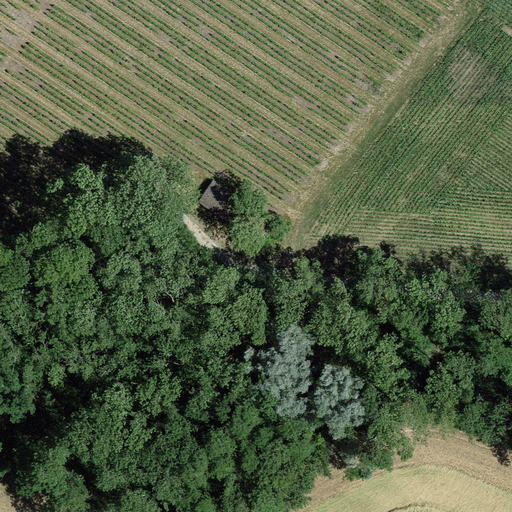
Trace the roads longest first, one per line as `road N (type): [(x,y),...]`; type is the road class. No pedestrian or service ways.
road 1 (track): [(239,511),(307,468),(383,434),(440,433),(511,454)]
road 2 (unclassified): [(511,321),(254,285)]
